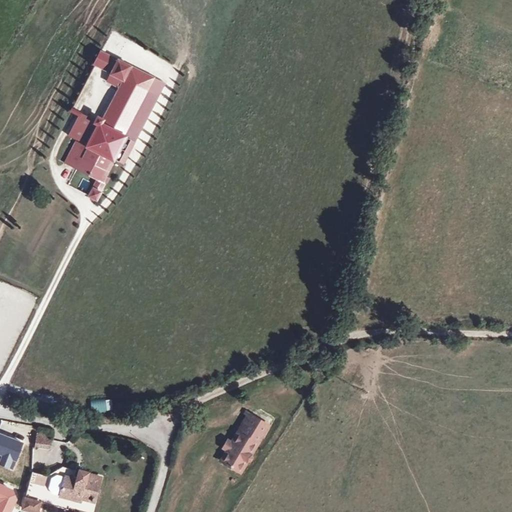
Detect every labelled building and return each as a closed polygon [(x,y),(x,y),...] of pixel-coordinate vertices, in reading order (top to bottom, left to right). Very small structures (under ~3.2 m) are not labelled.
[(116,58),(109,71),(155,97),(162,83),(116,58)] [(116,84),(96,121),(119,134),(95,178),(99,180),(110,160),(117,164),(155,97),(109,71),(105,78),(116,84)] [(96,121),(72,165),(93,176),(84,193),(92,197),(101,181),(99,180),(95,178),(119,134),(96,121)] [(146,121),(141,133),(149,137),(154,124),(146,121)] [(73,174),(71,185),(77,187),(80,176),(73,174)] [(91,399),(91,411),(112,411),(112,399),(91,399)] [(228,444),(225,450),(218,461),(238,474),(244,462),(248,462),(250,459),(248,455),(247,454),(264,427),(247,416),(236,434),(235,433),(228,444)] [(50,450),(52,434),(36,433),(35,448),(50,450)] [(85,478),(77,476),(76,477),(60,471),(43,480),(29,475),(17,510),(22,511),(32,511),(35,505),(54,511),(63,511),(67,504),(75,507),(76,502),(91,507),(98,484),(84,479),(85,478)]
